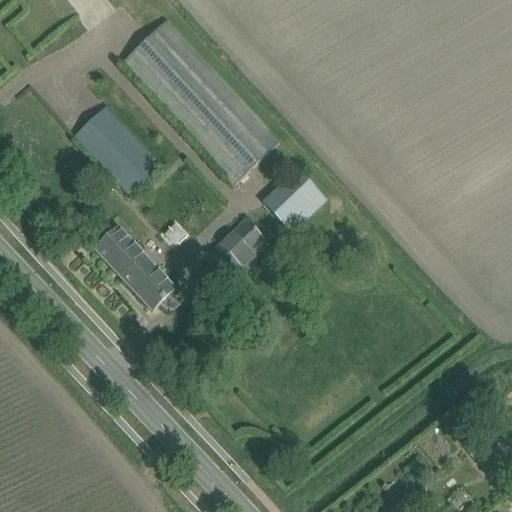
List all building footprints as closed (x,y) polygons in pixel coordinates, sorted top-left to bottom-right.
[(121,65),(234,188),(280,146),(167,23),(121,65)] [(74,138),(130,199),(161,170),(105,109),(74,138)] [(327,202),(298,172),(263,206),(292,236),(327,202)] [(269,247),(247,222),(206,260),(229,284),(269,247)] [(152,314),(163,303),(169,310),(176,311),(181,306),(181,299),(175,292),(119,230),(95,253),(152,314)] [(481,437),(467,445),(479,466),(493,458),(481,437)] [(410,511),(402,503),(391,511),(410,511)]
